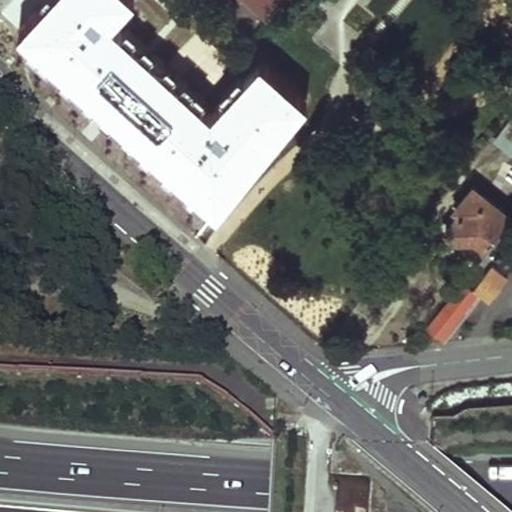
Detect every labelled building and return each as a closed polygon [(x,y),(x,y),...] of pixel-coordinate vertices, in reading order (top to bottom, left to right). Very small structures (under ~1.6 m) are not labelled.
[(0,36),(23,59),(66,14),(50,0),(9,0),(0,10),(0,36)] [(245,0),(266,19),(281,0),(245,0)] [(49,79),(86,107),(135,44),(99,16),(49,79)] [(102,126),(142,157),(186,101),(146,70),(102,126)] [(511,119),(497,138),(511,149),(511,119)] [(187,209),(232,162),(196,127),(151,174),(187,209)] [(447,215),(452,220),(446,226),(478,254),(511,214),(473,183),(447,215)] [(494,266),(476,289),(488,298),(505,275),(494,266)] [(465,279),(430,323),(441,333),(476,289),(465,279)]
